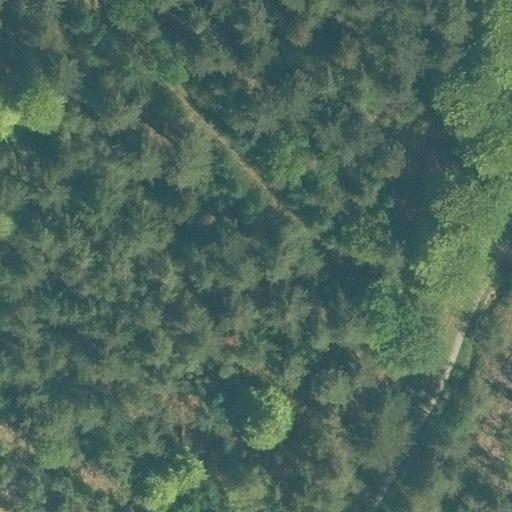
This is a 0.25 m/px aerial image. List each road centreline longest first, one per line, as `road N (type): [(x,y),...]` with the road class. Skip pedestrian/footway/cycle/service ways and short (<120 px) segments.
road 1 (track): [(488,272),(357,278),(85,0)]
road 2 (track): [(357,511),(511,203)]
